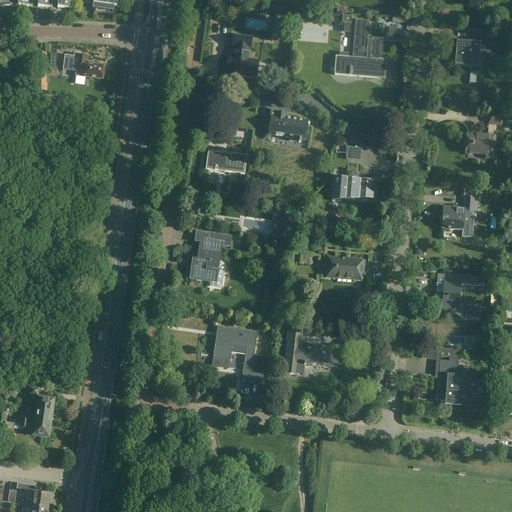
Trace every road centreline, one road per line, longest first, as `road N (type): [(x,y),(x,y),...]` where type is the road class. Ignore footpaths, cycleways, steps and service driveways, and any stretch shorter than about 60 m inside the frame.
road 1 (residential): [(387,433),(142,403),(197,0)]
road 2 (primary): [(151,39),(86,482)]
road 3 (residential): [(387,433),(422,0)]
road 4 (residential): [(151,39),(0,30)]
road 5 (residential): [(511,447),(387,433)]
